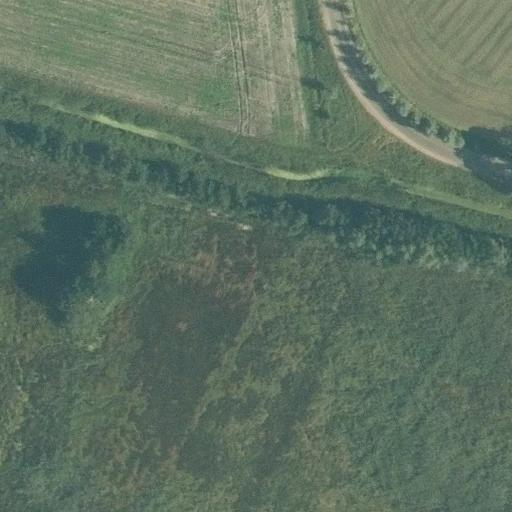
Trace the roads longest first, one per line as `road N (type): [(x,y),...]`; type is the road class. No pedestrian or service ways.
road 1 (track): [(0,110),(289,198),(348,194),(511,238)]
road 2 (unclassified): [(511,170),(393,123),(342,57),(332,0)]
